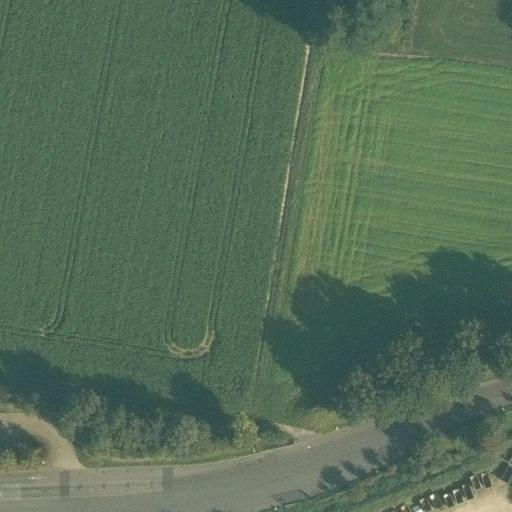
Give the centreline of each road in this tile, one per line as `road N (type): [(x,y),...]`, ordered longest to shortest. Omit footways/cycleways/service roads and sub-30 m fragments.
road 1 (track): [(316,0),(240,423)]
road 2 (track): [(355,446),(0,383)]
road 3 (residential): [(511,394),(318,463)]
